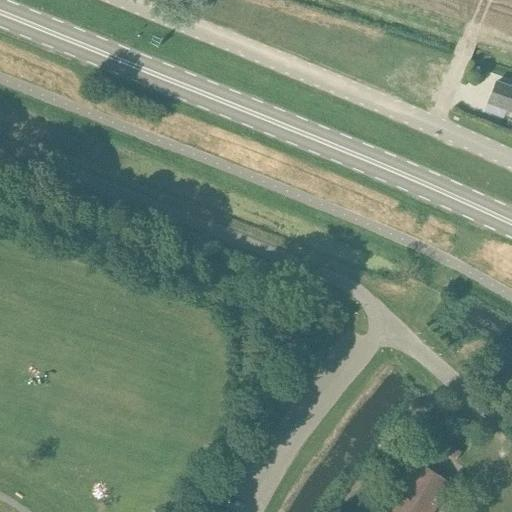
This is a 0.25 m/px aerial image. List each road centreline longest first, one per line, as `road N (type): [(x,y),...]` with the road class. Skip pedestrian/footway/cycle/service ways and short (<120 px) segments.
road 1 (primary): [(511,224),(0,13)]
road 2 (unclassified): [(511,160),(119,0)]
